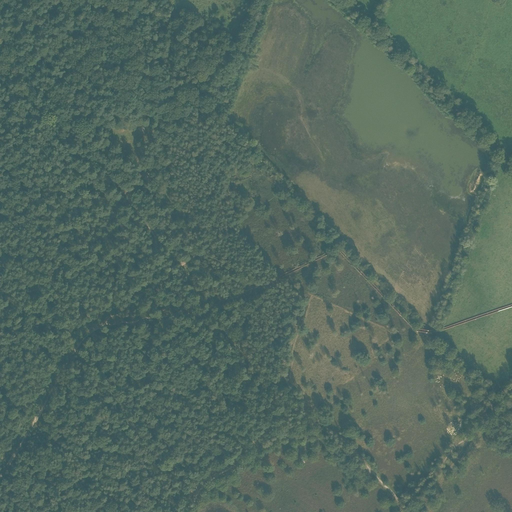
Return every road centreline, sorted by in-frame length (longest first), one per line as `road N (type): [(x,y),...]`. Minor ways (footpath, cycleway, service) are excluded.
road 1 (track): [(511,163),(345,0)]
road 2 (track): [(38,414),(81,340),(159,275)]
